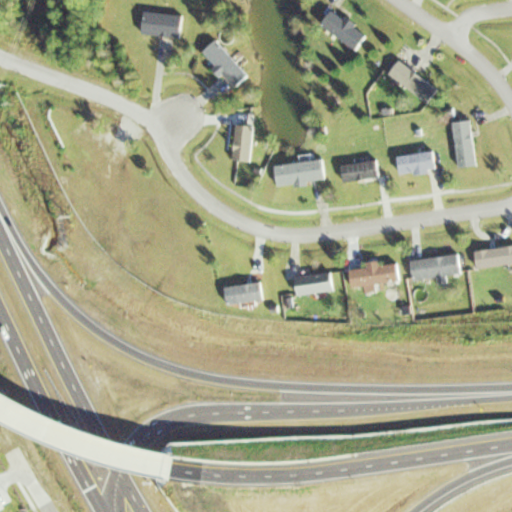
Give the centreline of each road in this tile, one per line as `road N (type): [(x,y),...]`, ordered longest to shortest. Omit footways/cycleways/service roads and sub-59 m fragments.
road 1 (residential): [(160,133),(184,176),(211,202),(262,228),(305,234),(511,205),(452,38),(511,98)]
road 2 (trunk): [(511,387),(269,384),(162,363),(110,337),(64,300),(0,214)]
road 3 (trunk): [(171,467),(309,474),(511,444)]
road 4 (trunk): [(120,470),(0,221)]
road 5 (trunk): [(366,409),(185,413),(148,431),(120,470)]
road 6 (trunk): [(0,307),(104,511)]
road 7 (trunk): [(0,404),(89,446),(171,467)]
road 8 (residential): [(0,54),(126,104),(160,133)]
road 9 (trunk): [(511,395),(366,409)]
